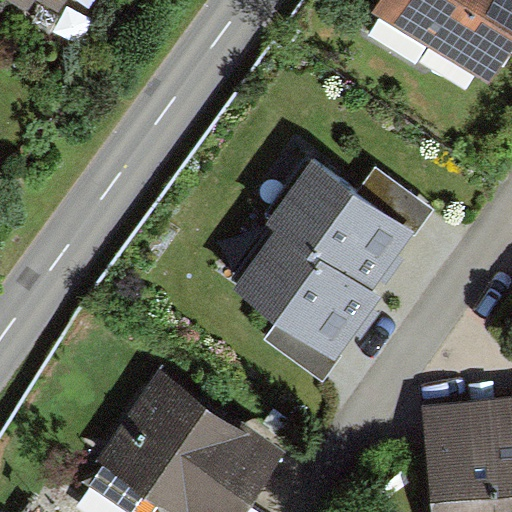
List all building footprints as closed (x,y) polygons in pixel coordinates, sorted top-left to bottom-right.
[(511,0),(376,0),(373,5),(490,74),(511,36),(511,0)] [(263,209),(276,219),(315,247),(319,241),(372,279),(385,262),(431,201),(375,160),(362,177),(313,141),(263,209)] [(380,285),(372,279),(319,241),(315,247),(276,219),(237,274),(282,306),(263,333),(318,372),(361,313),(380,285)] [(188,511),(231,511),(279,443),(162,364),(101,454),(188,511)] [(511,511),(511,387),(422,397),(431,511),(511,511)]
